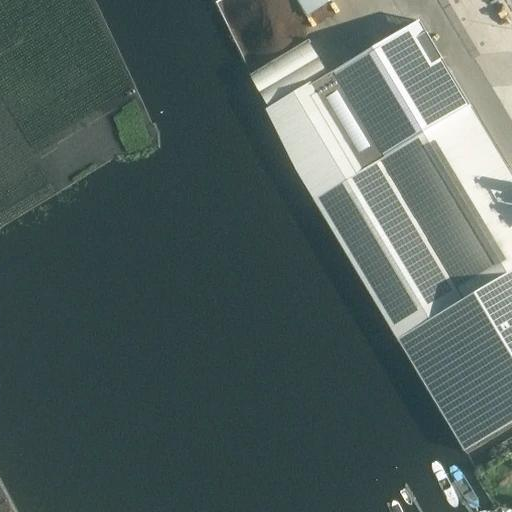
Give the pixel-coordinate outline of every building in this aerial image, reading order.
[(298,0),(305,13),(332,0),(298,0)] [(382,160),(332,76),(271,116),(294,169),(315,200),(382,160)] [(408,145),(382,160),(465,302),(511,272),(511,174),(472,107),(460,114),(446,88),(393,119),(408,145)] [(463,300),(382,160),(315,200),(397,339),(463,300)] [(466,449),(511,421),(511,273),(465,302),(399,341),(466,449)]
